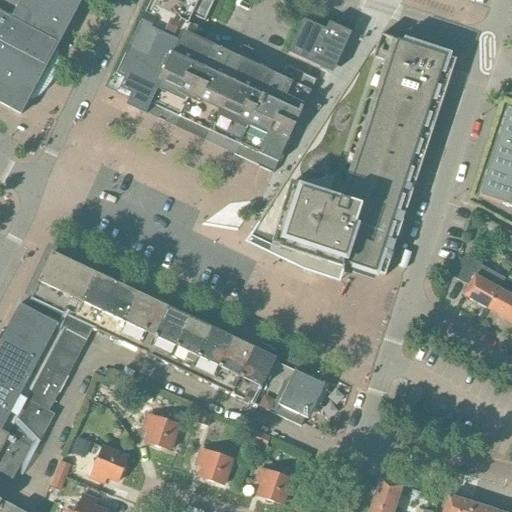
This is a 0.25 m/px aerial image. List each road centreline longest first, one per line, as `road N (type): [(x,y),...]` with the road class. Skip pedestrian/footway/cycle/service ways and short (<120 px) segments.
road 1 (unclassified): [(409,296),(486,69)]
road 2 (residential): [(249,283),(36,185)]
road 3 (unclassified): [(36,185),(121,0)]
road 4 (unclassified): [(363,449),(409,296)]
road 5 (residential): [(363,449),(511,478)]
road 6 (unclassified): [(351,0),(491,52)]
